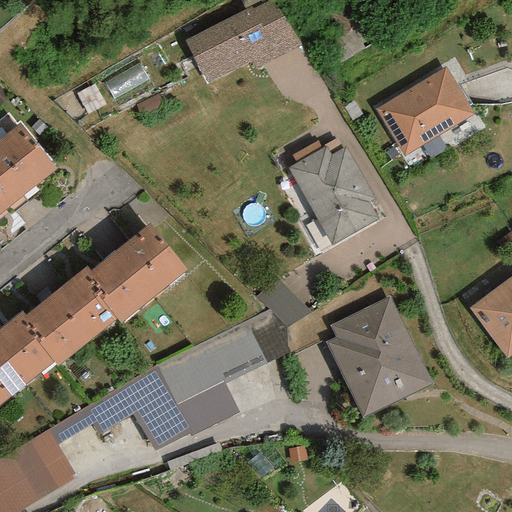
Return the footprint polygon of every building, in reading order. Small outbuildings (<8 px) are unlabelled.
[(273,1),(186,45),(208,88),(295,44),(273,1)] [(444,73),(374,116),(402,163),(473,120),(444,73)] [(14,128),(0,137),(0,210),(48,175),(14,128)] [(340,144),(286,173),(329,253),(383,224),(340,144)] [(147,233),(0,339),(0,406),(179,277),(147,233)] [(290,329),(311,312),(281,275),(260,292),(290,329)] [(511,281),(468,312),(504,364),(511,358),(511,281)] [(391,301),(319,335),(357,424),(433,393),(391,301)] [(251,328),(0,449),(0,511),(16,511),(80,482),(61,442),(107,420),(106,417),(118,411),(122,420),(140,411),(158,450),(240,410),(226,381),(268,361),(251,328)]
